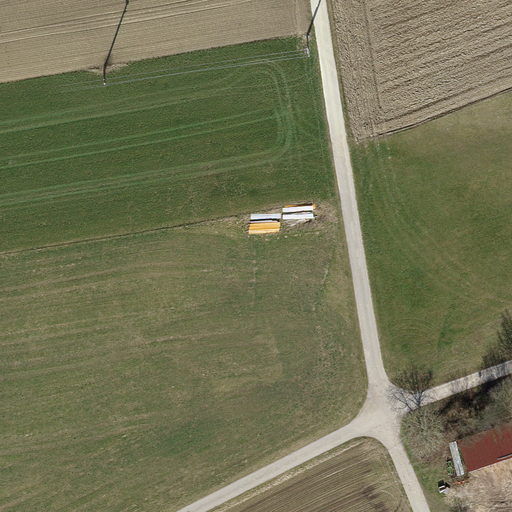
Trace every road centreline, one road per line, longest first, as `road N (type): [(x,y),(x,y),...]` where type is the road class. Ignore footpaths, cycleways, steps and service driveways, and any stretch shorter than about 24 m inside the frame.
road 1 (track): [(428,511),(385,405),(320,0)]
road 2 (track): [(511,360),(385,405),(172,511)]
